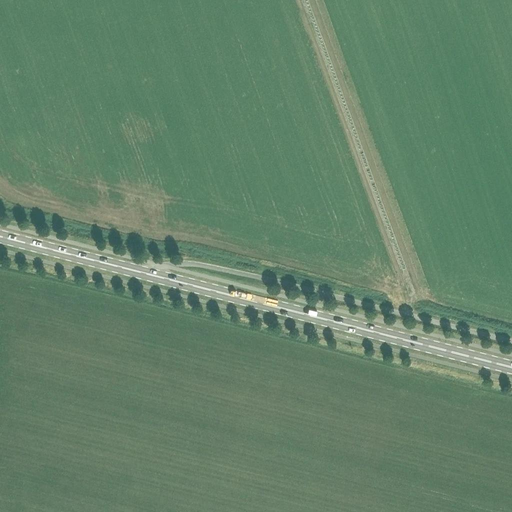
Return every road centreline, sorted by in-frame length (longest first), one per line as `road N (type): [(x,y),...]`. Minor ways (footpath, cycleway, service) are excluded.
road 1 (primary): [(511,368),(147,273)]
road 2 (unclassified): [(147,273),(164,266),(221,269),(511,342)]
road 3 (primary): [(147,273),(0,237)]
